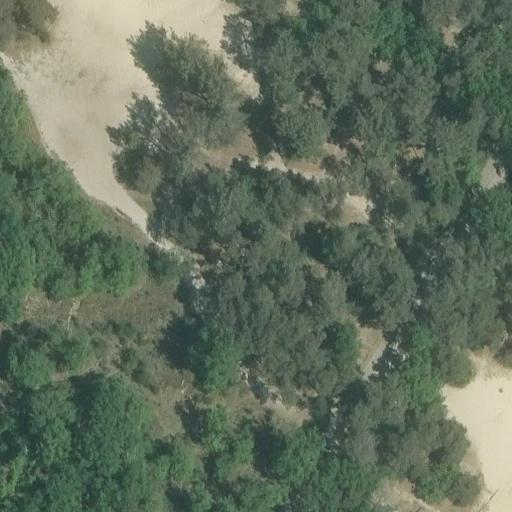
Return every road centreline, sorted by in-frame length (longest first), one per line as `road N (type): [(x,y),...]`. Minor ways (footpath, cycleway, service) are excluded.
road 1 (track): [(334,423),(71,136)]
road 2 (track): [(169,0),(71,136)]
